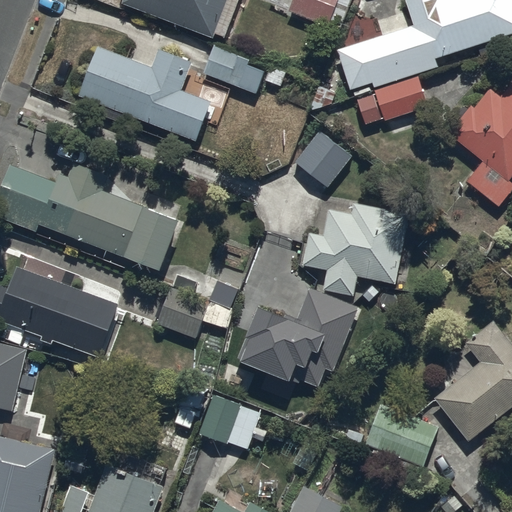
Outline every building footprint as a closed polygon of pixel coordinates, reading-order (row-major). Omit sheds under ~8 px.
[(125,0),(125,1),(226,39),(241,0),(125,0)] [(339,0),(295,0),(291,11),(329,27),(339,0)] [(339,48),(352,89),(375,82),(376,87),(442,66),(439,57),(511,34),(511,0),(406,0),(411,13),(379,23),(383,35),(339,48)] [(258,92),(266,69),(249,63),(252,56),(219,44),(209,74),(258,92)] [(100,46),(82,92),(200,138),(215,99),(184,87),(194,61),(160,47),(152,67),(100,46)] [(379,94),(360,100),(368,125),(429,105),(420,77),(377,90),(379,94)] [(475,102),(453,131),(485,160),(469,178),(500,207),(511,194),(511,84),(504,95),(493,86),(478,105),(475,102)] [(355,155),(322,130),(299,161),(331,186),(355,155)] [(60,180),(15,163),(0,201),(0,214),(39,229),(41,225),(164,271),(184,219),(108,190),(113,176),(77,163),(72,175),(63,172),(60,180)] [(311,232),(305,263),(331,267),(327,287),(358,293),(362,275),(400,282),(413,213),(358,203),(356,214),(331,209),(326,235),(311,232)] [(124,305),(19,266),(11,286),(2,282),(0,286),(0,317),(45,335),(43,340),(55,344),(57,339),(104,357),(124,305)] [(261,305),(241,356),(320,388),(329,366),(337,369),(362,306),(313,286),(299,320),(261,305)] [(212,303),(172,287),(158,322),(198,338),(212,303)] [(465,375),(438,396),(472,440),(511,408),(511,336),(499,320),(451,357),(465,375)] [(0,342),(0,404),(16,408),(29,349),(0,342)] [(263,412),(216,393),(200,432),(228,443),(229,441),(248,448),(263,412)] [(440,427),(383,404),(368,441),(425,464),(440,427)] [(43,511),(59,450),(0,434),(0,511),(43,511)] [(73,484),(61,511),(156,511),(167,485),(150,478),(156,464),(119,449),(113,465),(109,463),(97,494),(73,484)] [(342,511),(345,506),(305,485),(291,511),(342,511)] [(273,511),(252,501),(247,511),(221,498),(213,511),(273,511)]
